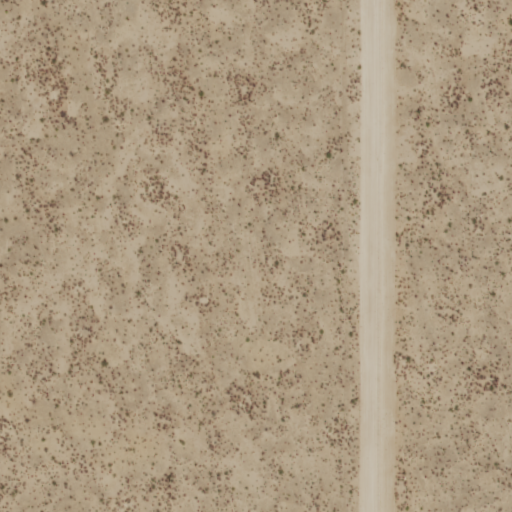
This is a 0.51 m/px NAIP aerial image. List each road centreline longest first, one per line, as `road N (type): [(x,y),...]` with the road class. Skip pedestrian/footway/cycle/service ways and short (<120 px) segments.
road 1 (track): [(353,511),(321,0)]
road 2 (track): [(292,511),(0,474)]
